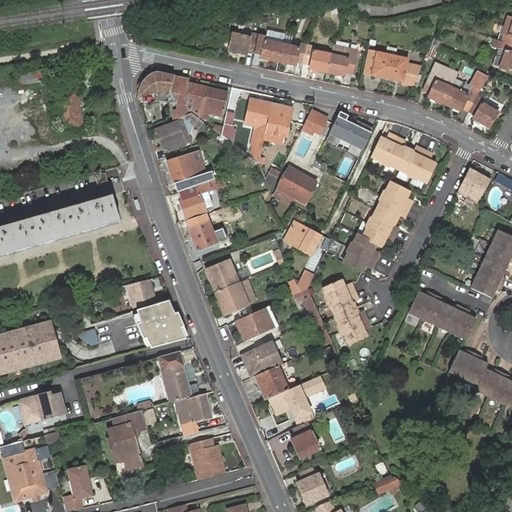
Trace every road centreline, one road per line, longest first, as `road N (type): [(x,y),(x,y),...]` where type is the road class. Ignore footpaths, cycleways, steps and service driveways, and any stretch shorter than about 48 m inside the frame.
road 1 (tertiary): [(284,511),(188,288),(125,98)]
road 2 (residential): [(123,54),(416,115),(470,138)]
road 3 (residential): [(470,138),(387,303)]
